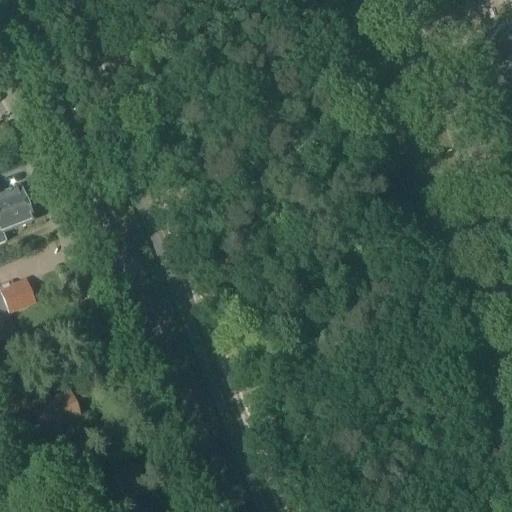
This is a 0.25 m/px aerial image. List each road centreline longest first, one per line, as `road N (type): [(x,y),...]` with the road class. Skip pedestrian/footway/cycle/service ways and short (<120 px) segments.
road 1 (primary): [(220,511),(13,0)]
road 2 (track): [(287,511),(81,0)]
road 3 (unclassified): [(181,511),(0,67)]
